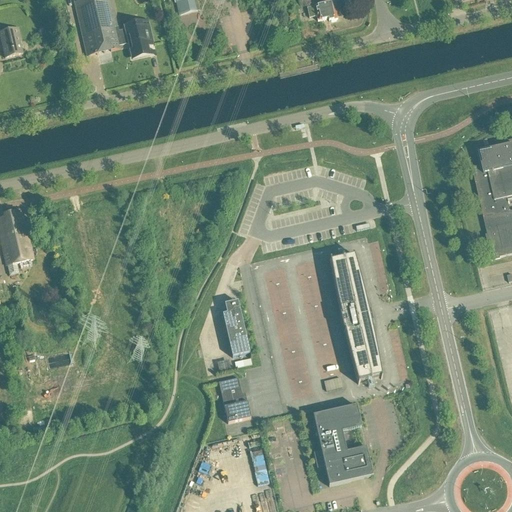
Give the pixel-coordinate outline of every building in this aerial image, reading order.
[(110,0),(93,0),(74,4),(87,59),(122,51),(122,48),(127,46),(131,61),(150,57),(148,49),(154,48),(149,27),(143,28),(143,26),(123,30),(124,32),(118,34),(118,33),(115,34),(114,31),(117,30),(110,0)] [(200,12),(196,0),(174,0),(179,17),(200,12)] [(317,0),(320,7),(307,10),(309,20),(316,19),(317,24),(328,21),(328,23),(337,22),(332,0),(317,0)] [(0,34),(0,39),(5,60),(22,56),(20,44),(21,44),(18,31),(0,34)] [(482,168),(472,170),(493,262),(511,257),(511,213),(511,214),(508,201),(511,199),(511,143),(498,146),(499,150),(479,155),(482,168)] [(19,274),(17,264),(33,260),(22,216),(15,218),(14,215),(3,217),(4,220),(0,221),(0,238),(7,267),(8,267),(10,277),(19,274)] [(353,256),(352,257),(353,258),(331,263),(330,262),(329,262),(332,275),(335,292),(337,304),(340,317),(339,317),(343,332),(344,332),(347,347),(351,362),(354,373),(358,386),(359,386),(358,384),(380,379),(381,381),(382,381),(380,369),(377,353),(375,345),(373,337),(370,323),(373,323),(370,312),(368,313),(366,305),(364,297),(361,284),(358,274),(356,266),(353,256)] [(226,316),(222,317),(232,360),(249,356),(237,304),(224,307),(226,316)] [(234,365),(236,371),(251,367),(250,361),(234,365)] [(219,363),(220,371),(228,371),(227,362),(219,363)] [(324,384),(326,393),(342,389),(340,380),(324,384)] [(218,385),(227,426),(250,421),(244,396),(241,396),(238,381),(218,385)] [(320,453),(313,455),(317,471),(324,469),(329,489),(373,479),(366,450),(346,455),(342,435),(361,430),(356,408),(312,418),(320,453)] [(266,465),(255,468),(257,477),(269,474),(266,465)] [(315,511),(310,480),(299,482),(300,487),(294,488),(296,497),(290,498),(290,503),(295,502),(297,511),(315,511)]
